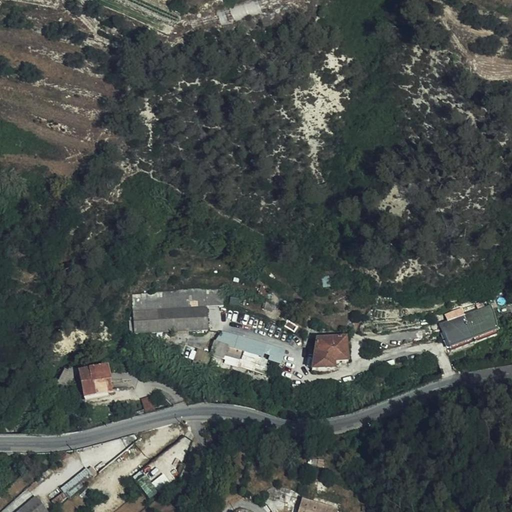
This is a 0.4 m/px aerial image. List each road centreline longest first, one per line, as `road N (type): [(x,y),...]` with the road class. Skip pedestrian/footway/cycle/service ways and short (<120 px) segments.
road 1 (secondary): [(511,374),(454,383),(328,427),(202,412)]
road 2 (secondary): [(202,412),(82,438),(0,443)]
